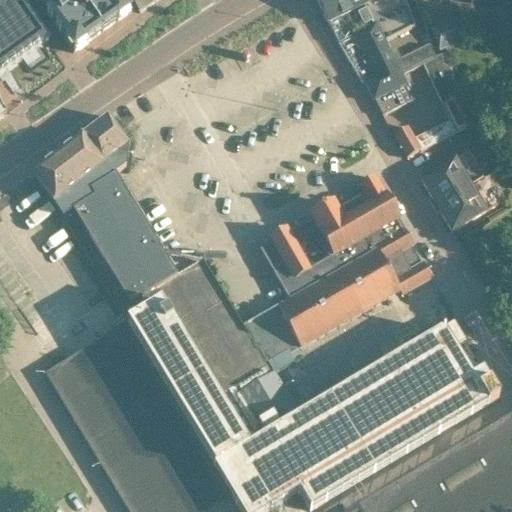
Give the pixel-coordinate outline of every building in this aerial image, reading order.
[(0,76),(47,44),(48,43),(48,42),(17,0),(7,0),(0,5),(0,76)] [(119,0),(35,0),(64,40),(64,41),(65,43),(74,55),(85,46),(88,45),(87,44),(116,24),(118,23),(130,15),(122,3),(120,0),(120,1),(119,0)] [(129,0),(140,14),(160,0),(129,0)] [(364,84),(374,103),(375,103),(383,118),(415,102),(406,84),(402,77),(391,55),(390,55),(385,44),(376,26),(373,28),(364,9),(359,0),(315,0),(329,26),(339,46),(352,68),(363,85),(364,84)] [(359,0),(364,9),(373,28),(376,26),(385,44),(415,29),(403,0),(359,0)] [(457,20),(431,30),(439,53),(445,50),(451,48),(465,43),(457,20)] [(397,52),(390,55),(391,55),(402,77),(422,67),(436,60),(435,59),(429,46),(401,60),(397,52)] [(442,107),(450,123),(456,136),(474,127),(460,98),(458,99),(442,107)] [(32,176),(63,219),(96,195),(94,192),(115,177),(126,169),(129,147),(108,118),(71,146),(71,145),(66,144),(61,149),(60,153),(61,154),(32,176)] [(480,124),(474,127),(456,136),(455,136),(471,163),(495,148),(480,124)] [(407,129),(394,137),(407,160),(421,152),(414,141),(414,140),(407,129)] [(438,129),(414,141),(421,152),(420,152),(420,153),(445,142),(438,129)] [(455,163),(421,183),(429,196),(432,202),(441,216),(444,221),(451,234),(452,234),(485,214),(497,207),(471,163),(467,156),(455,163)] [(164,257),(115,177),(94,192),(96,195),(63,219),(62,220),(98,278),(97,279),(120,317),(180,284),(167,262),(170,259),(171,259),(171,257),(164,257)] [(288,236),(286,231),(271,240),(273,245),(260,252),(290,303),(289,303),(247,327),(246,328),(247,329),(246,330),(267,364),(298,346),(300,351),(400,293),(402,298),(414,291),(431,281),(432,282),(433,281),(424,264),(421,266),(418,261),(417,262),(412,254),(414,253),(411,248),(414,247),(407,236),(405,231),(404,231),(398,221),(399,221),(386,198),(385,198),(375,180),(360,189),(362,193),(356,197),(348,201),(347,202),(335,209),(332,205),(316,214),(311,217),(313,221),(288,236)] [(180,284),(120,317),(213,470),(299,418),(267,364),(246,330),(244,331),(205,267),(203,263),(197,267),(200,272),(180,284)] [(441,327),(456,319),(443,298),(429,307),(441,327)] [(86,350),(44,376),(126,511),(209,511),(231,499),(213,470),(120,317),(80,341),(86,350)] [(213,470),(231,499),(239,511),(269,511),(299,494),(309,511),(310,511),(358,484),(373,475),(498,400),(453,326),(417,347),(299,418),(213,470)] [(385,494),(369,503),(358,509),(360,511),(511,511),(511,417),(500,425),(385,494)]
